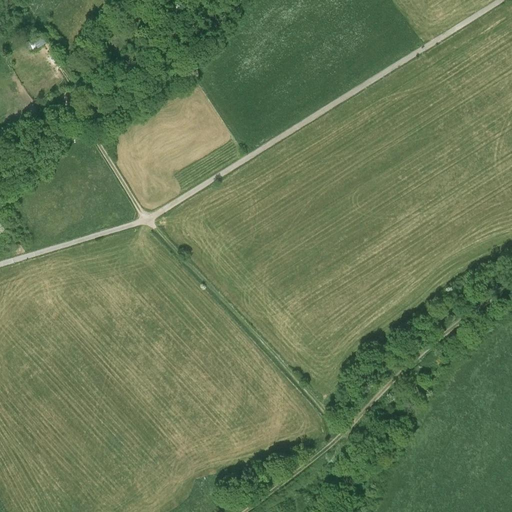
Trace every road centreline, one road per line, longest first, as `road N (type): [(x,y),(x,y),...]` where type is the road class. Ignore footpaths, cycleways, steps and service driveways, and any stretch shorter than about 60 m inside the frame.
road 1 (track): [(502,0),(148,220)]
road 2 (track): [(343,433),(148,220)]
road 3 (track): [(511,286),(418,354),(343,433)]
road 4 (track): [(148,220),(0,264)]
road 5 (track): [(74,105),(148,220)]
road 6 (track): [(343,433),(245,511)]
